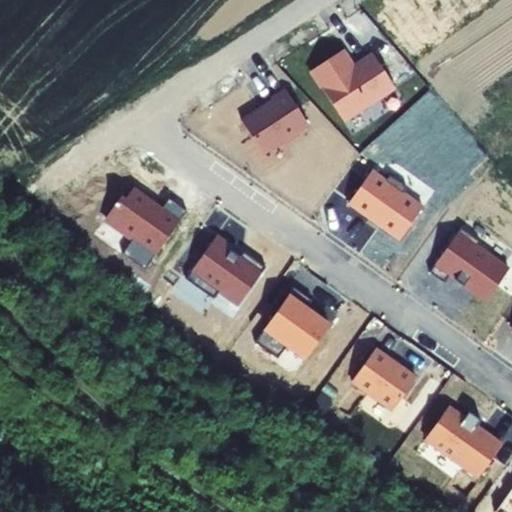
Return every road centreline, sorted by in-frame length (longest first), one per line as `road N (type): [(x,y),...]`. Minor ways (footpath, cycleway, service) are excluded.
road 1 (residential): [(511,388),(144,122)]
road 2 (track): [(341,511),(0,264)]
road 3 (track): [(0,355),(228,511)]
road 4 (residential): [(321,0),(144,122)]
road 5 (track): [(0,296),(19,332),(134,447)]
road 6 (residential): [(144,122),(32,200)]
